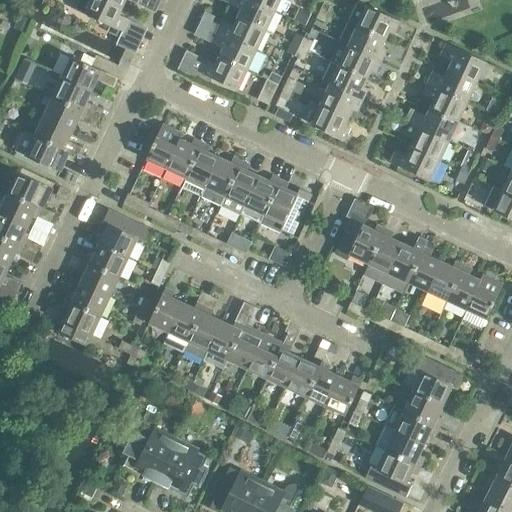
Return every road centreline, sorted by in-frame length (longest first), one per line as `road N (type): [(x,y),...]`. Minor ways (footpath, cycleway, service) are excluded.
road 1 (residential): [(29,310),(138,77)]
road 2 (residential): [(349,177),(138,77)]
road 3 (residential): [(511,257),(349,177)]
road 4 (residential): [(428,511),(491,383),(511,359)]
road 5 (residential): [(349,177),(284,310)]
